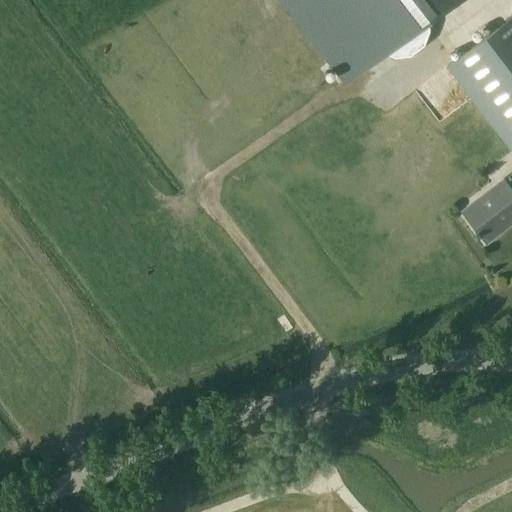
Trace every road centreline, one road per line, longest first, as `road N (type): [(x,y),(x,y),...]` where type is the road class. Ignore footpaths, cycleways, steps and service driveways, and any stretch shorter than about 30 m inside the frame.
road 1 (unclassified): [(0,511),(335,386),(436,365),(511,360)]
road 2 (track): [(334,94),(212,178),(205,191),(212,213),(319,347),(335,386)]
road 3 (track): [(307,395),(330,476),(220,511)]
